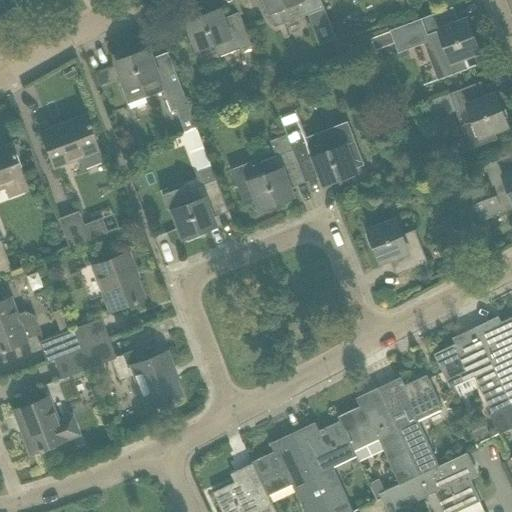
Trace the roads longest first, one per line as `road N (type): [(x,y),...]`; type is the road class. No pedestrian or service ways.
road 1 (residential): [(236,405),(189,289),(200,267),(297,223),(322,227),(375,329)]
road 2 (residential): [(0,503),(21,503),(158,440)]
road 3 (residential): [(236,405),(375,329)]
road 4 (residential): [(375,329),(511,255)]
road 5 (residential): [(0,75),(133,0)]
